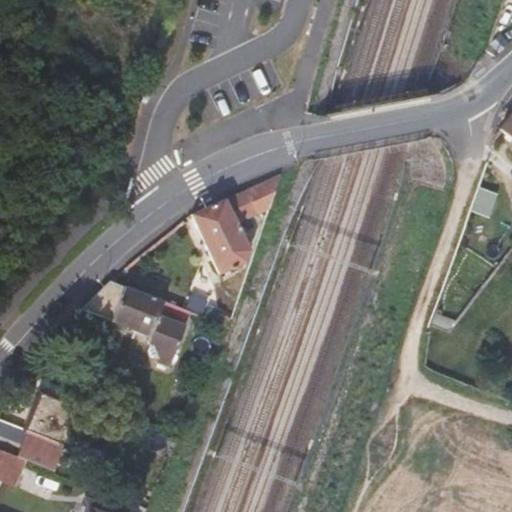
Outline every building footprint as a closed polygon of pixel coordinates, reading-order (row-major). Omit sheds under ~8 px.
[(511,116),(501,131),(511,139),(511,116)] [(238,222),(270,206),(281,175),(191,218),(217,275),(252,258),(253,257),(238,222)] [(83,310),(56,336),(82,345),(94,314),(83,310)] [(140,393),(154,353),(135,346),(140,330),(94,314),(82,345),(121,358),(117,370),(125,373),(128,380),(127,389),(140,393)] [(154,353),(159,337),(140,330),(135,346),(154,353)] [(0,422),(0,440),(7,428),(43,447),(63,410),(20,387),(0,422)]
